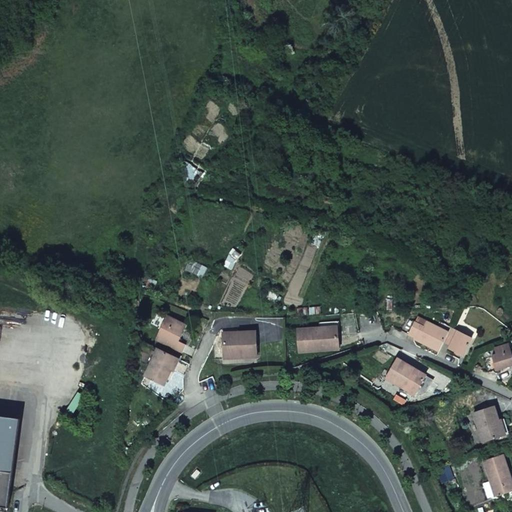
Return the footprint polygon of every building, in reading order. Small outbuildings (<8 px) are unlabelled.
[(179,341),(187,325),(167,316),(155,340),(182,353),(186,345),(179,341)] [(414,339),(439,351),(444,342),(448,333),(426,322),(424,327),(414,322),(408,334),(415,338),(414,339)] [(339,350),(337,327),(298,330),(299,352),(339,350)] [(472,338),(450,328),(448,333),(444,342),(450,347),(449,348),(463,355),(472,338)] [(223,338),(224,359),(257,357),(256,345),(256,332),(239,333),(239,337),(223,338)] [(511,353),(509,343),(494,347),(497,354),(492,356),(497,370),(511,365),(511,353)] [(177,358),(158,349),(145,376),(155,381),(164,385),(172,371),(177,358)] [(174,372),(180,360),(177,358),(172,371),(174,372)] [(411,367),(398,359),(386,378),(414,395),(425,378),(410,369),(411,367)] [(426,376),(411,367),(410,369),(425,378),(426,376)] [(499,420),(494,407),(474,414),(483,442),(503,435),(499,420)] [(0,417),(0,507),(9,508),(21,420),(0,417)] [(509,434),(504,419),(499,420),(503,435),(509,434)] [(511,490),(511,483),(503,455),(484,462),(495,496),(507,492),(511,490)]
